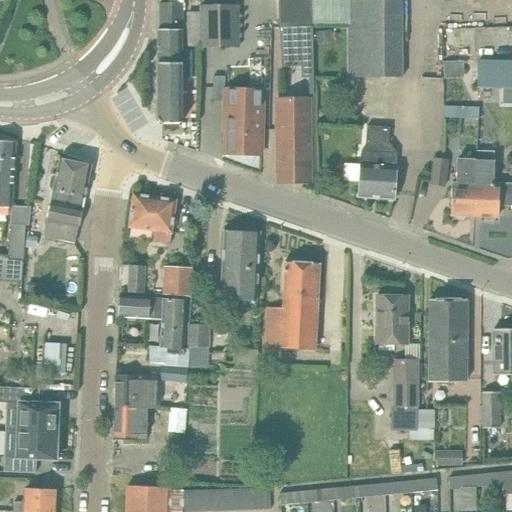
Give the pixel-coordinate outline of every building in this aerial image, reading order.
[(272,0),(273,28),(279,28),(306,28),(305,0),(272,0)] [(400,0),(306,0),(307,24),(347,24),(347,78),(401,77),(400,0)] [(182,3),(179,3),(159,3),(159,30),(157,29),(157,118),(162,123),(182,123),(182,110),(196,111),(196,78),(192,78),(192,60),(188,60),(188,54),(181,54),(182,3)] [(201,46),(238,46),(238,5),(201,5),(201,46)] [(306,28),(279,28),(279,44),(311,44),(311,28),(306,28)] [(331,28),(315,30),(317,41),(333,39),(331,28)] [(447,61),(448,77),(466,76),(466,61),(447,61)] [(511,87),(511,61),(477,61),(477,87),(511,87)] [(228,88),(227,104),(226,154),(260,155),(262,89),(249,89),(250,83),(233,83),(233,89),(228,88)] [(276,99),(277,180),(277,183),(310,183),(309,99),(276,99)] [(477,107),(443,106),(443,118),(477,118),(477,107)] [(345,163),(343,182),(359,183),(358,197),(394,199),(395,179),(397,153),(388,152),(389,128),(367,126),(365,151),(361,150),(361,164),(345,163)] [(0,207),(11,208),(14,162),(16,142),(0,140),(0,207)] [(75,243),(75,242),(78,227),(79,227),(91,169),(88,165),(59,159),(43,237),(75,243)] [(445,161),(431,160),(428,186),(442,187),(445,161)] [(475,216),(476,160),(458,160),(458,172),(456,172),(456,183),(453,183),(451,215),(475,216)] [(476,160),(475,216),(497,217),(498,204),(511,204),(511,183),(493,183),(493,161),(476,160)] [(171,233),(173,220),(176,200),(133,194),(129,227),(154,231),(153,242),(170,245),(171,233)] [(10,224),(8,260),(0,259),(0,281),(21,283),(25,225),(10,224)] [(223,231),(222,251),(220,300),(256,302),(259,252),(260,232),(223,231)] [(27,235),(26,247),(33,247),(34,236),(27,235)] [(267,307),(266,327),(265,347),(316,350),(320,264),(284,262),(282,308),(267,307)] [(128,292),(144,293),(145,267),(130,266),(128,292)] [(164,279),(163,295),(190,297),(193,269),(177,268),(176,280),(164,279)] [(120,296),(119,317),(161,319),(160,348),(172,349),(172,353),(183,354),(187,299),(120,296)] [(376,296),(376,316),(376,343),(408,343),(408,296),(376,296)] [(429,299),(429,319),(429,380),(467,380),(467,299),(429,299)] [(212,325),(193,324),(192,365),(210,366),(212,325)] [(511,374),(511,329),(493,329),(493,375),(511,374)] [(70,364),(71,342),(49,341),(48,363),(70,364)] [(397,359),(396,406),(396,429),(409,429),(433,430),(434,430),(435,410),(418,410),(419,360),(397,359)] [(186,383),(188,368),(166,366),(164,381),(186,383)] [(115,374),(114,407),(138,408),(156,408),(156,396),(157,375),(137,375),(137,376),(115,374)] [(0,387),(0,402),(7,403),(5,430),(17,430),(57,432),(61,432),(62,415),(58,415),(59,404),(39,403),(39,389),(7,388),(0,387)] [(502,393),(485,393),(484,428),(501,428),(502,393)] [(114,407),(113,439),(133,440),(146,440),(147,425),(137,425),(138,408),(114,407)] [(188,411),(172,409),(170,433),(186,434),(188,411)] [(409,429),(409,440),(433,440),(433,430),(409,429)] [(4,456),(4,472),(36,473),(36,459),(56,460),(57,449),(60,449),(61,432),(57,432),(17,430),(5,430),(4,456)] [(448,451),(436,451),(436,465),(448,465),(448,451)] [(480,453),(468,453),(468,463),(480,463),(480,453)] [(511,472),(501,473),(502,485),(503,494),(511,493),(511,472)] [(502,485),(501,473),(475,476),(476,487),(502,485)] [(476,487),(475,476),(449,479),(450,490),(476,487)] [(437,478),(411,481),(413,493),(439,490),(437,478)] [(413,493),(411,481),(385,483),(387,495),(413,493)] [(387,495),(385,483),(360,486),(361,498),(387,495)] [(179,511),(180,491),(167,490),(167,487),(127,486),(126,511),(179,511)] [(361,498),(360,486),(334,488),(335,500),(361,498)] [(14,502),(13,511),(36,511),(53,511),(55,490),(26,488),(25,502),(14,502)] [(259,489),(260,511),(270,510),(270,488),(259,489)] [(335,500),(334,488),(308,490),(309,502),(335,500)] [(237,489),(227,490),(227,511),(238,511),(237,489)] [(248,489),(237,489),(238,511),(249,511),(248,489)] [(260,511),(259,489),(248,489),(249,511),(260,511)] [(194,511),(194,490),(184,491),(183,511),(194,511)] [(205,511),(205,490),(194,490),(194,511),(205,511)] [(216,490),(205,490),(205,511),(207,511),(216,511),(216,490)] [(227,511),(227,490),(216,490),(216,511),(227,511)] [(309,502),(308,490),(281,493),(283,505),(309,502)]
